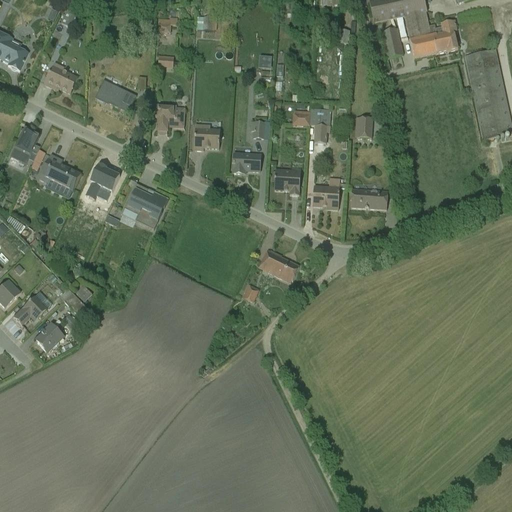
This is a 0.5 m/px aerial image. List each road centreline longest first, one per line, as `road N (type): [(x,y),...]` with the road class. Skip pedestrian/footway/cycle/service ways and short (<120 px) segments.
road 1 (residential): [(0,91),(349,258),(409,235)]
road 2 (track): [(341,511),(265,347),(272,323),(349,258)]
road 3 (unclassified): [(356,0),(380,79),(409,235)]
